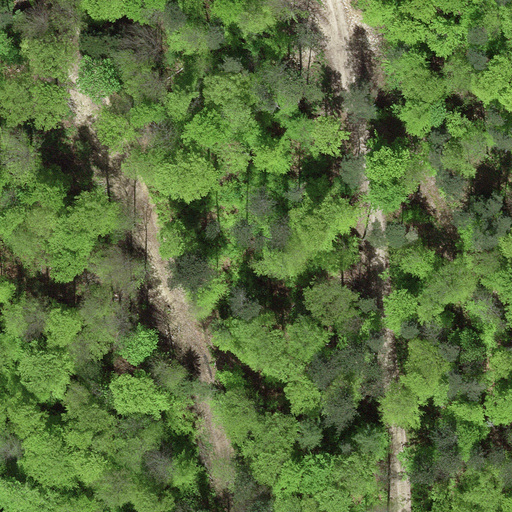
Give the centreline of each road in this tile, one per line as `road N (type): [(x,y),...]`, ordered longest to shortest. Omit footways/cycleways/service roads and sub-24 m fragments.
road 1 (track): [(233,511),(122,146),(50,0)]
road 2 (track): [(326,0),(364,202),(397,447),(397,511)]
road 3 (track): [(331,26),(511,315)]
